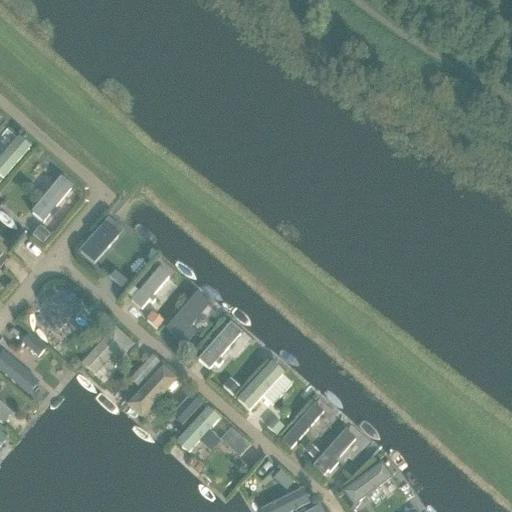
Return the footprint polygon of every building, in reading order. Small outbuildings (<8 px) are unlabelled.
[(31,150),(19,139),(0,160),(0,179),(3,182),(31,150)] [(72,190),(60,180),(30,216),(43,227),(72,190)] [(91,269),(122,234),(107,221),(76,256),(91,269)] [(43,247),(51,238),(40,229),(32,238),(43,247)] [(168,279),(158,270),(129,303),(139,312),(148,302),(151,305),(155,300),(152,297),(168,279)] [(116,277),(113,275),(108,281),(120,292),(127,283),(117,275),(116,277)] [(208,309),(194,297),(162,334),(183,351),(194,337),(188,332),(208,309)] [(161,304),(154,312),(165,323),(173,315),(161,304)] [(162,325),(151,315),(144,322),(156,332),(162,325)] [(241,335),(230,324),(197,362),(209,372),(214,365),(218,368),(222,363),(219,360),(241,335)] [(117,362),(133,345),(114,328),(80,364),(94,377),(112,357),(117,362)] [(45,352),(28,337),(20,346),(38,361),(45,352)] [(8,359),(2,354),(0,356),(0,371),(25,394),(35,382),(16,366),(19,363),(11,356),(8,359)] [(159,367),(150,359),(128,383),(137,391),(159,367)] [(283,375),(270,364),(236,401),(249,413),(283,375)] [(177,380),(161,367),(126,407),(141,420),(177,380)] [(240,392),(228,381),(221,390),(232,400),(240,392)] [(180,430),(202,406),(190,396),(169,420),(180,430)] [(12,414),(0,403),(0,423),(2,426),(12,414)] [(323,413),(314,405),(280,442),(290,450),(323,413)] [(218,420),(206,409),(174,444),(186,455),(218,420)] [(283,431),(273,421),(265,430),(275,440),(283,431)] [(244,428),(214,462),(227,474),(257,440),(244,428)] [(355,441),(345,431),(312,467),(322,476),(327,471),(329,473),(337,464),(335,462),(355,441)] [(317,455),(307,446),(302,453),(312,462),(317,455)] [(392,479),(381,464),(341,493),(352,508),(392,479)] [(293,485),(279,474),(271,483),(286,495),(293,485)] [(301,490),(258,511),(293,511),(308,505),(301,490)]
